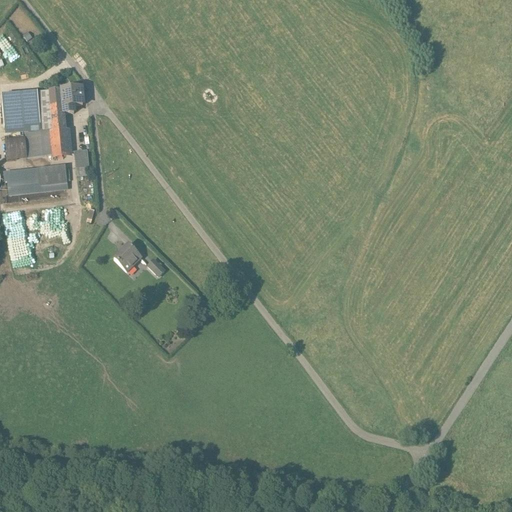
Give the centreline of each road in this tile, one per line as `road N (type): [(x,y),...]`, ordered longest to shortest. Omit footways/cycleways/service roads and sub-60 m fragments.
road 1 (track): [(97,98),(349,424),(362,435),(428,452)]
road 2 (track): [(428,452),(511,324)]
